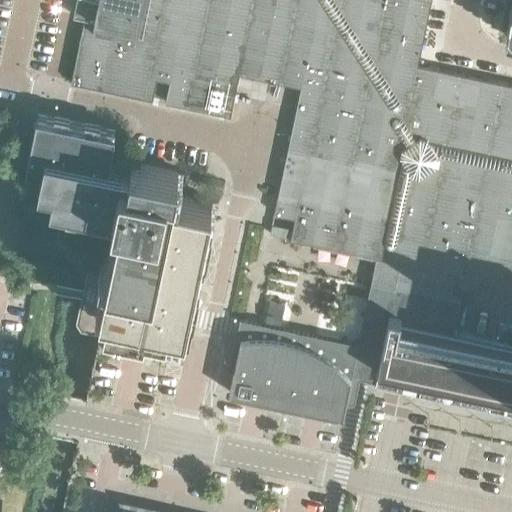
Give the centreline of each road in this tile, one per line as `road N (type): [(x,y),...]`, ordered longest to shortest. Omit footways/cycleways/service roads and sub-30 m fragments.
road 1 (residential): [(12,87),(239,140),(179,442)]
road 2 (tertiary): [(179,442),(192,474),(358,511)]
road 3 (tertiary): [(0,405),(179,442)]
